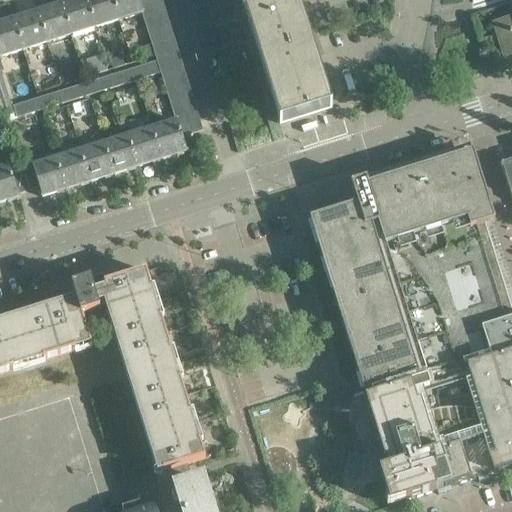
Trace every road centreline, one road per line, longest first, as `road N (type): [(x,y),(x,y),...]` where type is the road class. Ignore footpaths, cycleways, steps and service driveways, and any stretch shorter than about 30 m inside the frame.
road 1 (residential): [(0,259),(423,126)]
road 2 (unknown): [(382,339),(317,159)]
road 3 (residential): [(423,126),(411,50),(424,0)]
